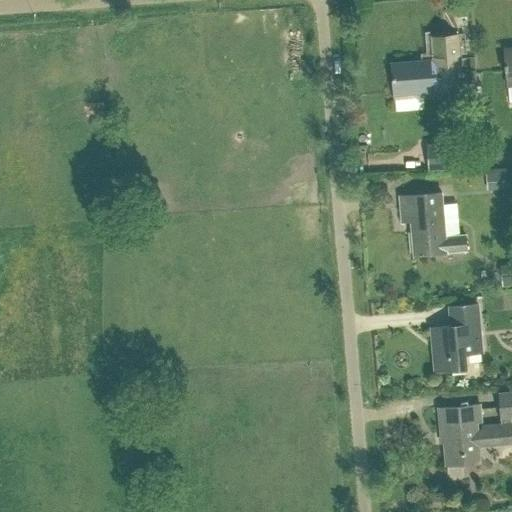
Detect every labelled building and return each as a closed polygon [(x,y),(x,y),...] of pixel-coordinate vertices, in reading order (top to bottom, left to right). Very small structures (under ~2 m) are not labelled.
[(459,57),(457,33),(431,35),(433,59),(391,62),(394,95),(464,89),(461,57),(459,57)] [(472,166),(470,140),(427,143),(428,169),(472,166)] [(445,236),(442,192),(400,195),(402,222),(411,221),(414,254),(467,250),(465,234),(445,236)] [(502,285),(511,283),(511,262),(501,263),(502,285)] [(482,351),(478,303),(450,306),(452,325),(432,326),(436,370),(466,368),(465,353),(482,351)] [(511,417),(511,390),(498,391),(500,419),(511,417)] [(481,419),(480,403),(439,407),(441,435),(444,435),(446,464),(480,461),(479,445),(511,442),(511,439),(510,422),(482,425),(482,428),(477,428),(476,419),(481,419)]
